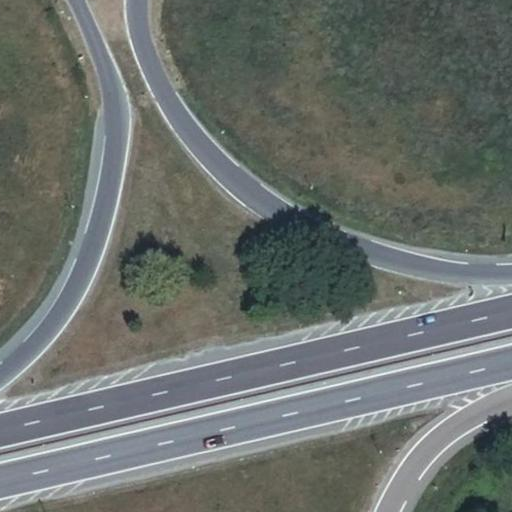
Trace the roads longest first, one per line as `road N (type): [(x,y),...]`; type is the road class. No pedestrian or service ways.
road 1 (trunk): [(0,482),(511,361)]
road 2 (trunk): [(511,309),(0,428)]
road 3 (trunk): [(511,273),(395,260),(306,227),(242,188),(198,146),(159,90),(140,42),(138,0)]
road 4 (trunk): [(78,0),(119,101),(118,141),(90,260),(40,341),(0,376)]
road 5 (trunk): [(387,511),(405,474),(441,434),(511,394)]
